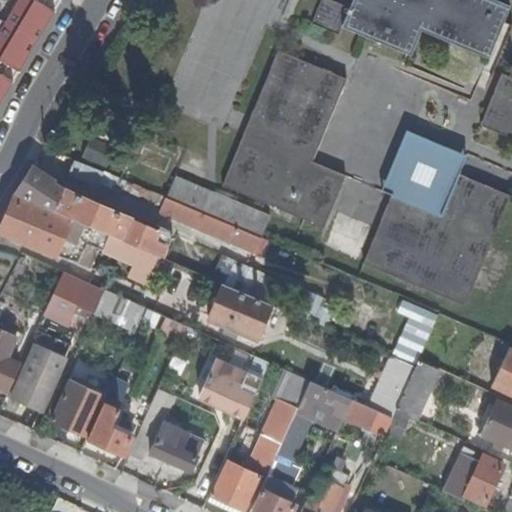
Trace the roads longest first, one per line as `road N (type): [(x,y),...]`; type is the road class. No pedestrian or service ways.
road 1 (residential): [(93,0),(0,163)]
road 2 (residential): [(0,441),(154,511)]
